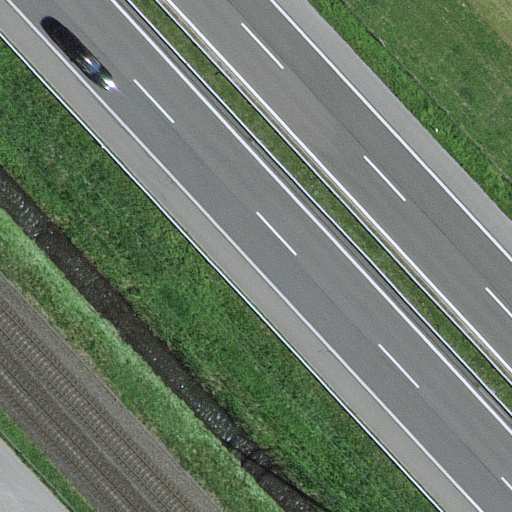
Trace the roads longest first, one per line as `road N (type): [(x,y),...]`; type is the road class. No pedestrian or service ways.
road 1 (motorway): [(55,0),(511,492)]
road 2 (motorway): [(511,322),(213,0)]
